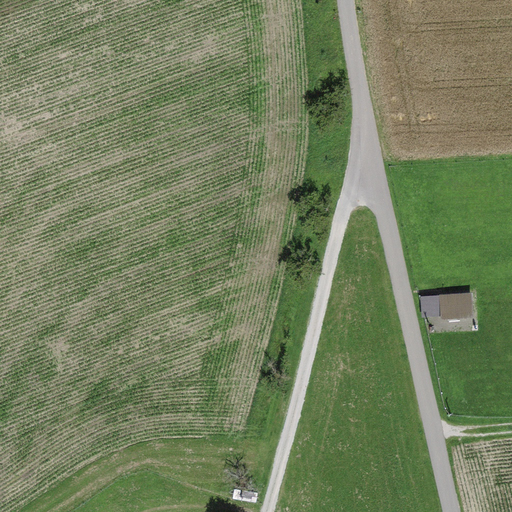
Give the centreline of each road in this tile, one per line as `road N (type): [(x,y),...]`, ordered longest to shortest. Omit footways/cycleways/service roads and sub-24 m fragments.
road 1 (residential): [(372,150),(342,213),(271,511)]
road 2 (unclassified): [(451,511),(372,150)]
road 3 (residential): [(346,0),(372,150)]
